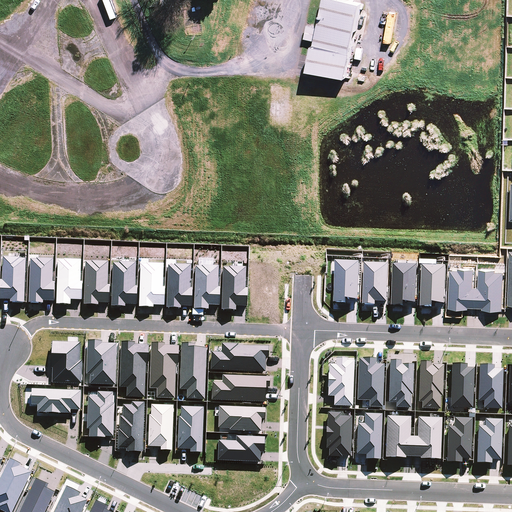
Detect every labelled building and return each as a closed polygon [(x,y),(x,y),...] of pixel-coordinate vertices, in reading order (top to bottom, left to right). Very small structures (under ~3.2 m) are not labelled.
[(345,78),(361,2),(353,0),(326,0),(312,71),(345,78)] [(196,7),(181,9),(186,34),(201,31),(196,7)] [(372,14),(362,12),(360,22),(370,24),(372,14)] [(3,257),(0,293),(0,300),(23,302),(27,259),(3,257)] [(347,304),(347,301),(359,301),(360,262),(336,262),(335,304),(347,304)] [(376,303),(388,303),(389,265),(364,264),(363,306),(376,306),(376,303)] [(392,307),(416,308),(417,266),(393,265),(392,307)] [(434,308),(434,305),(445,305),(446,266),(422,265),(420,307),(434,308)] [(479,268),(479,286),(474,286),(475,269),(451,268),(450,306),(503,309),(505,270),(479,268)] [(144,398),(146,364),(148,364),(149,345),(135,344),(135,342),(121,341),(119,387),(127,387),(126,397),(144,398)] [(174,399),(175,365),(178,365),(179,346),(165,346),(165,343),(151,342),(150,388),(157,389),(157,398),(174,399)] [(195,343),(181,343),(179,389),(188,390),(187,399),(205,400),(207,348),(195,347),(195,343)] [(221,344),(221,353),(211,352),(210,369),(266,372),(267,346),(221,344)] [(375,359),(358,358),(356,401),(369,401),(369,407),(382,408),(384,364),(375,364),(375,359)] [(327,396),(334,396),(334,406),(353,407),(355,360),(328,359),(327,396)] [(401,360),(390,360),(387,403),(396,403),(396,407),(411,408),(414,364),(401,363),(401,360)] [(432,362),(420,361),(418,402),(422,402),(421,408),(441,409),(444,365),(431,364),(432,362)] [(472,408),(474,368),(467,367),(467,364),(452,363),(450,407),(472,408)] [(483,408),(501,409),(503,368),(494,368),(494,365),(479,364),(477,401),(483,401),(483,408)] [(212,382),(212,400),(265,402),(266,387),(269,387),(269,377),(222,376),(222,383),(212,382)] [(123,416),(120,416),(118,449),(127,449),(126,452),(143,452),(144,403),(132,402),(132,405),(123,405),(123,416)] [(148,447),(161,447),(161,450),(171,450),(174,406),(150,405),(148,447)] [(341,413),(327,412),(326,448),(329,448),(328,456),(350,457),(352,416),(341,416),(341,413)] [(357,423),(356,454),(366,455),(366,459),(381,459),(382,414),(364,413),(364,424),(357,423)] [(416,437),(410,436),(411,417),(386,416),(385,457),(440,459),(442,418),(417,417),(416,437)] [(471,459),(472,418),(453,418),(453,426),(447,426),(446,462),(461,462),(461,458),(471,459)] [(501,460),(503,419),(484,418),(484,425),(478,425),(476,463),(492,464),(492,460),(501,460)] [(45,511),(55,493),(47,489),(50,485),(36,479),(19,511),(45,511)]
